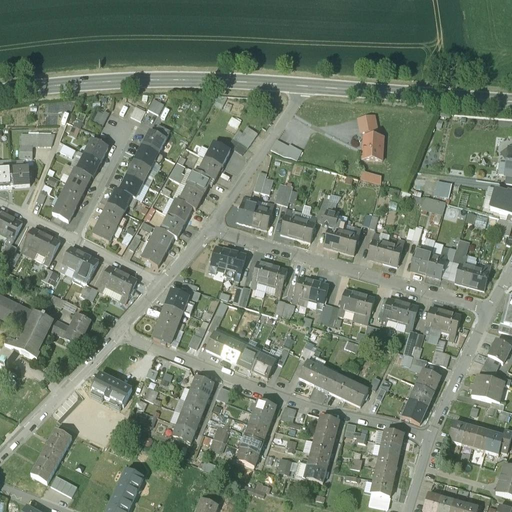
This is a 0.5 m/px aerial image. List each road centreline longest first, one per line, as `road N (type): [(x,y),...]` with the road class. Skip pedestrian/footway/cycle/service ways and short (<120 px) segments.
road 1 (residential): [(119,332),(309,406),(428,437)]
road 2 (secondary): [(305,87),(179,81),(0,93)]
road 3 (residential): [(208,229),(488,311)]
road 4 (secondary): [(511,104),(305,87)]
road 5 (residential): [(0,206),(161,285)]
road 6 (residential): [(305,87),(208,229)]
road 7 (residential): [(119,332),(0,456)]
road 8 (residential): [(488,311),(428,437)]
